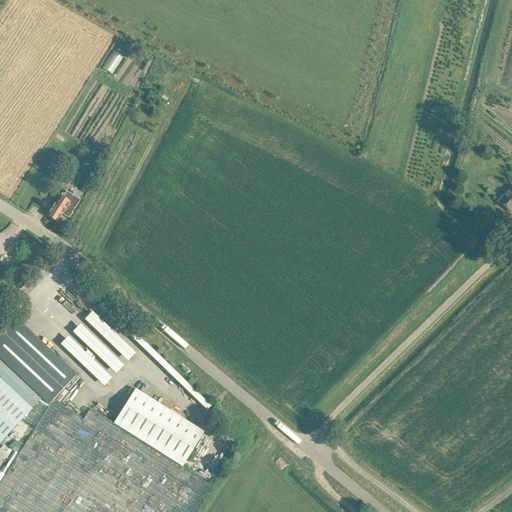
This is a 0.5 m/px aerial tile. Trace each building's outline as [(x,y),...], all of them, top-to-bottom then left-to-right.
[(74,161),(67,172),(62,180),(72,186),(77,179),(85,184),(98,162),(88,156),(82,166),(74,161)] [(511,212),(511,187),(500,203),(511,213),(511,212)] [(62,193),(52,207),(47,216),(56,222),(62,214),(68,218),(80,200),(75,197),(77,194),(74,192),(72,195),(66,191),(64,194),(62,193)] [(24,275),(28,270),(22,265),(18,270),(24,275)] [(0,441),(22,419),(36,429),(0,485),(0,511),(195,511),(207,494),(212,486),(182,467),(204,433),(135,389),(113,423),(90,409),(83,420),(53,401),(69,383),(76,376),(17,320),(10,328),(0,338),(0,441)]
